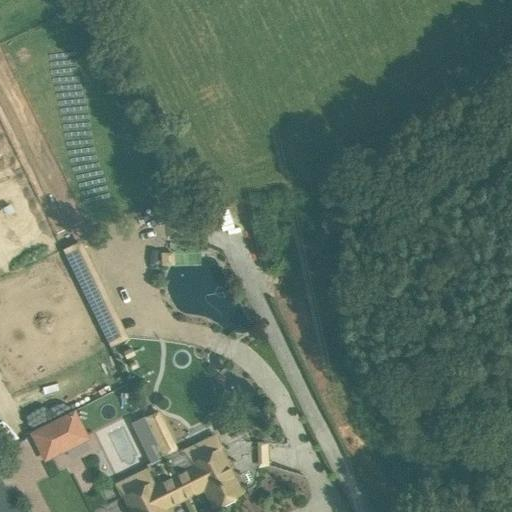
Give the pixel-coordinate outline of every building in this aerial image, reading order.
[(84,241),(64,250),(112,349),(130,340),(84,241)] [(93,404),(55,423),(67,448),(106,428),(93,404)] [(146,419),(133,425),(152,462),(164,456),(146,419)] [(242,493),(220,449),(222,448),(215,434),(181,451),(180,449),(164,457),(185,499),(197,493),(195,490),(197,484),(203,486),(213,507),(219,504),(224,506),(234,501),(236,496),(242,493)] [(185,499),(164,457),(148,465),(149,467),(114,484),(121,498),(124,497),(131,511),(166,511),(163,506),(165,500),(171,501),(173,505),(185,499)] [(17,511),(0,477),(0,511),(17,511)]
